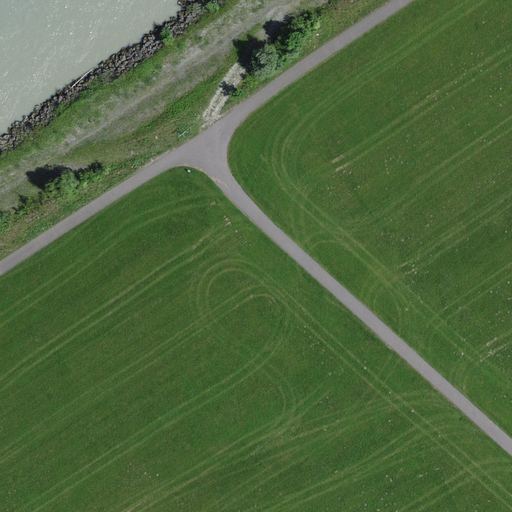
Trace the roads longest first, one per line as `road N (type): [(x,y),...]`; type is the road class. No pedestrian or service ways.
road 1 (track): [(0,272),(204,143),(405,0)]
road 2 (track): [(204,143),(247,198),(511,441)]
road 3 (track): [(281,0),(0,190)]
road 4 (track): [(0,200),(148,147),(204,143),(226,90)]
